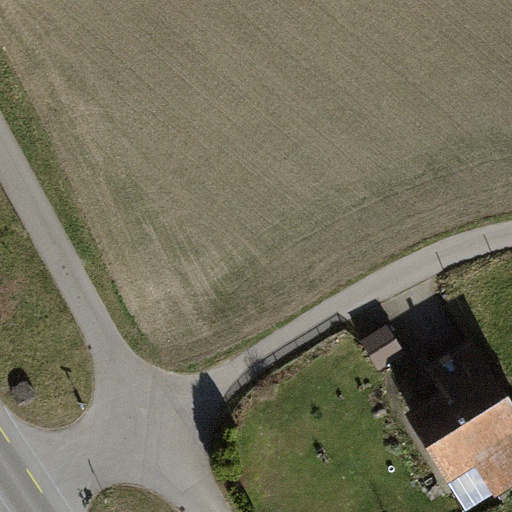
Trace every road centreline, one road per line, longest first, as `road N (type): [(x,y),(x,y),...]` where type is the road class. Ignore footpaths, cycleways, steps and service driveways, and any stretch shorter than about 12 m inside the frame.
road 1 (track): [(511,233),(390,276),(143,425)]
road 2 (track): [(0,139),(143,425)]
